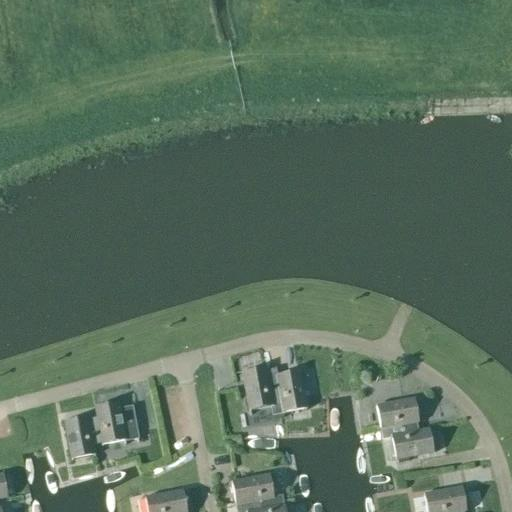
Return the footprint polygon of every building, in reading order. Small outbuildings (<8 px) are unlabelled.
[(276,376),(274,367),(264,369),(269,393),(278,392),(281,408),(283,416),(305,412),(298,372),(276,376)] [(281,408),(278,392),(269,393),(264,369),(241,373),(249,414),(281,408)] [(387,430),(403,427),(405,436),(420,433),(414,401),(374,408),(378,431),(387,430)] [(94,408),(95,416),(98,432),(89,434),(92,450),(137,441),(132,416),(119,418),(117,403),(94,408)] [(63,422),(71,463),(94,458),(92,450),(89,434),(98,432),(95,416),(63,422)] [(387,430),(393,462),(434,454),(429,431),(420,433),(405,436),(403,427),(387,430)] [(242,506),(258,503),(260,511),(275,509),(269,477),(229,484),(233,507),(242,506)] [(466,511),(462,489),(422,497),(424,511),(466,511)] [(145,511),(186,511),(183,493),(143,500),(145,511)] [(242,506),(243,511),(285,511),(284,507),(276,509),(275,509),(260,511),(258,503),(242,506)]
